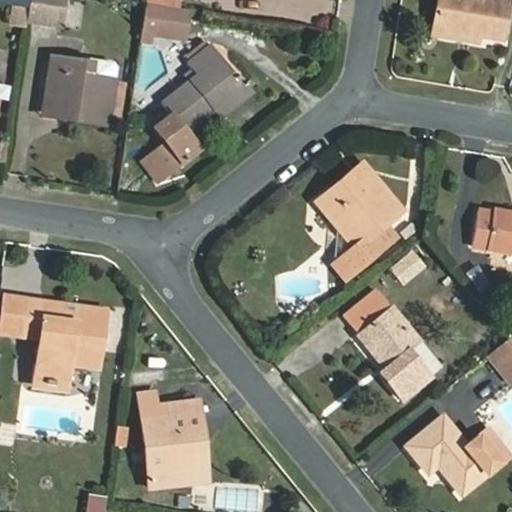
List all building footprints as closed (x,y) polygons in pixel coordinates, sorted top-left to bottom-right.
[(27,0),(0,0),(0,4),(12,6),(27,8),(27,0)] [(63,0),(27,0),(27,8),(25,23),(59,28),(63,0)] [(67,0),(64,27),(82,29),(84,0),(67,0)] [(511,2),(496,0),(438,0),(433,30),(482,40),(504,44),(511,4),(511,2)] [(27,8),(12,6),(9,26),(24,28),(25,23),(27,8)] [(163,9),(146,6),(140,42),(151,43),(152,38),(185,43),(186,38),(159,34),(163,9)] [(189,38),(193,13),(163,9),(159,34),(189,38)] [(482,40),(433,30),(432,40),(481,49),(482,40)] [(167,149),(151,161),(166,181),(182,169),(199,156),(186,139),(215,117),(245,94),(213,52),(189,70),(198,82),(191,88),(162,110),(172,122),(156,134),(167,149)] [(51,58),(43,110),(70,115),(69,123),(110,130),(117,82),(91,78),(93,65),(51,58)] [(192,75),(185,81),(191,88),(198,82),(192,75)] [(245,94),(215,117),(221,124),(254,99),(248,91),(245,94)] [(70,115),(43,110),(41,119),(69,123),(70,115)] [(365,169),(348,182),(357,195),(375,181),(365,169)] [(354,253),(334,268),(345,283),(396,243),(386,228),(403,213),(375,181),(357,195),(348,182),(316,205),(335,229),(354,253)] [(511,251),(511,213),(491,210),(489,215),(476,213),(471,245),(511,251)] [(354,253),(335,229),(334,268),(354,253)] [(410,251),(390,268),(401,282),(421,265),(410,251)] [(378,293),(345,319),(359,335),(392,310),(378,293)] [(0,336),(19,338),(23,307),(0,304),(0,336)] [(59,326),(60,313),(23,307),(19,338),(38,340),(32,386),(64,391),(68,366),(70,350),(99,354),(105,314),(75,308),(75,315),(73,328),(59,326)] [(403,403),(432,381),(411,352),(419,345),(392,310),(359,335),(386,370),(380,374),(403,403)] [(75,315),(60,313),(59,326),(73,328),(75,315)] [(17,340),(13,382),(24,383),(27,341),(17,340)] [(511,379),(511,343),(504,340),(488,353),(510,380),(511,379)] [(98,369),(99,354),(70,350),(68,366),(98,369)] [(157,370),(127,375),(129,387),(159,382),(157,370)] [(167,416),(164,401),(154,403),(152,391),(137,393),(152,493),(194,487),(186,439),(205,437),(201,411),(167,416)] [(164,401),(167,416),(201,411),(199,396),(164,401)] [(467,444),(442,415),(407,446),(429,471),(438,465),(462,493),(499,460),(478,435),(467,444)] [(212,484),(205,437),(186,439),(194,487),(212,484)] [(84,494),(82,511),(102,511),(104,496),(84,494)]
